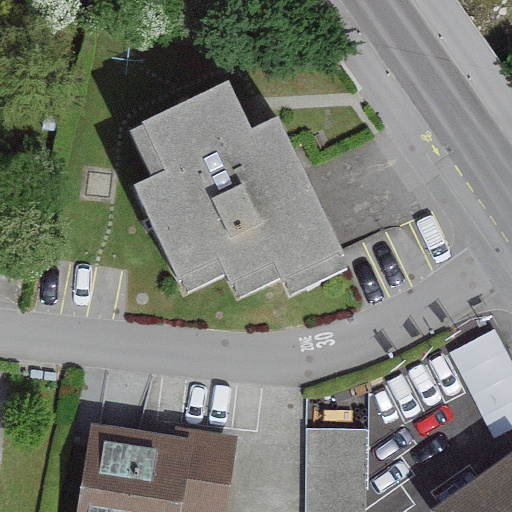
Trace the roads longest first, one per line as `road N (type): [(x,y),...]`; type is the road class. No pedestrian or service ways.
road 1 (residential): [(0,328),(248,359),(306,356),(356,344),(511,253)]
road 2 (secondary): [(511,196),(376,0)]
